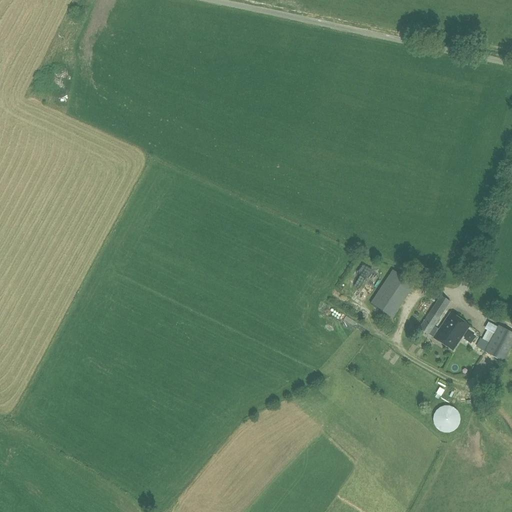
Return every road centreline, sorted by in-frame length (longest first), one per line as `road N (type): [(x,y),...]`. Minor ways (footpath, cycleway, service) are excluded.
road 1 (unclassified): [(217,0),(511,62)]
road 2 (unclassified): [(511,132),(456,301),(511,325)]
road 3 (track): [(456,301),(422,288),(398,321),(395,345),(467,389),(484,359)]
